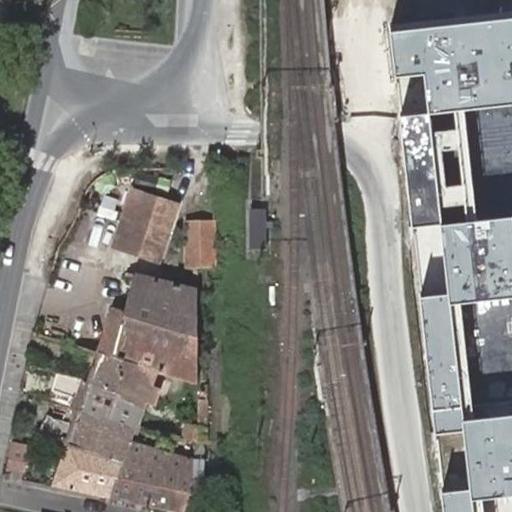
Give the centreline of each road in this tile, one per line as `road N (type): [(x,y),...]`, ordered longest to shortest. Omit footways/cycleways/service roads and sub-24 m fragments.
road 1 (unclassified): [(420,511),(375,179),(364,151)]
road 2 (secondary): [(43,73),(20,227)]
road 3 (residential): [(369,0),(364,151)]
road 4 (secondary): [(20,227),(58,145),(104,114)]
road 5 (unclassified): [(364,151),(341,136),(242,131)]
road 6 (unclassified): [(122,115),(157,135),(242,131)]
